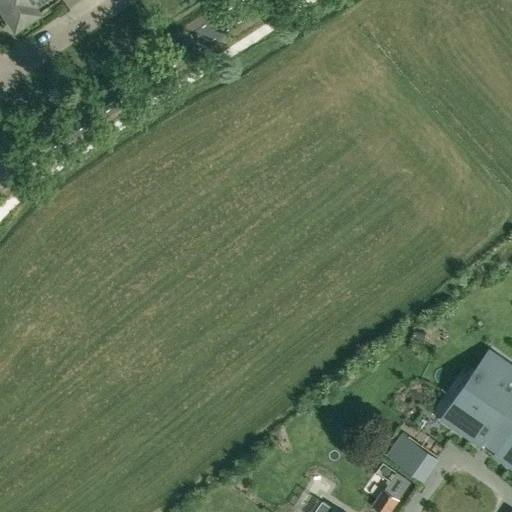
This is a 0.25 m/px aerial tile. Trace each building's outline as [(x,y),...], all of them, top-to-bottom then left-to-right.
[(0,0),(0,8),(14,29),(36,14),(26,0),(0,0)] [(26,0),(36,14),(56,0),(26,0)] [(511,420),(511,365),(491,350),(442,420),(488,453),(511,420)] [(511,420),(488,453),(511,469),(511,420)] [(419,446),(404,436),(390,457),(405,468),(419,446)] [(392,478),(384,489),(399,498),(411,481),(396,471),(392,478)] [(381,511),(391,511),(399,500),(382,489),(372,506),(381,511)] [(341,511),(324,500),(315,511),(341,511)]
